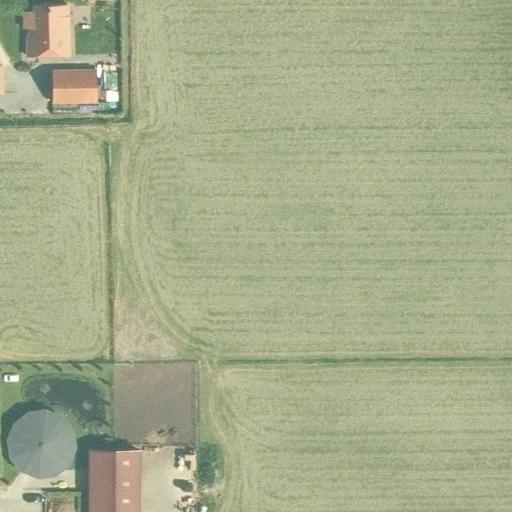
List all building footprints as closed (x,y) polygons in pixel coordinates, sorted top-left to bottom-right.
[(70,55),(69,7),(36,6),(36,11),(26,11),(26,26),(31,26),(31,35),(29,35),(29,54),(70,55)] [(97,71),(52,70),(51,102),(96,103),(97,71)] [(19,403),(0,444),(0,458),(52,481),(76,428),(19,403)] [(81,511),(135,511),(135,447),(81,447),(81,511)] [(168,454),(168,505),(194,505),(194,454),(168,454)]
